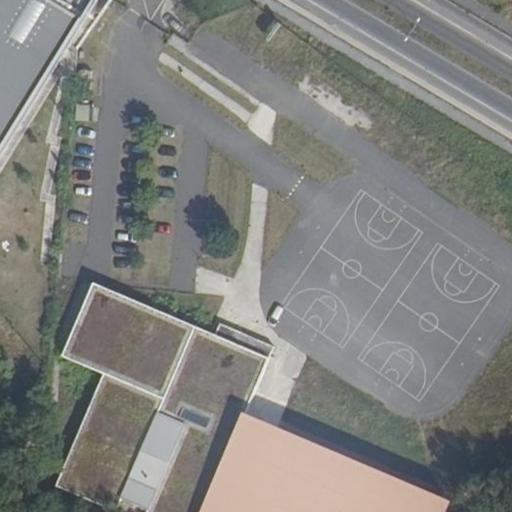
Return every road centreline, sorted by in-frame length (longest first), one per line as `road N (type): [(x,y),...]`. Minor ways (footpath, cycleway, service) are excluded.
road 1 (secondary): [(308,0),(511,117)]
road 2 (secondary): [(511,64),(405,0)]
